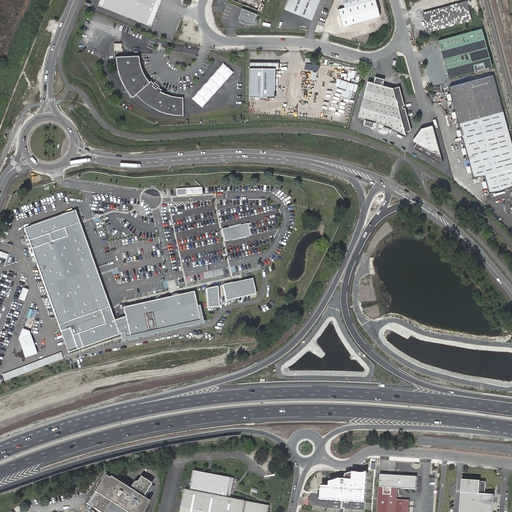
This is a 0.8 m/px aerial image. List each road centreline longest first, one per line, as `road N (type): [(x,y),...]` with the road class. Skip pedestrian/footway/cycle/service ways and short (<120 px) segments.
road 1 (motorway): [(0,472),(144,426),(252,412),(351,409),(511,428)]
road 2 (motorway): [(511,408),(273,392),(187,401),(54,433)]
road 3 (motorway): [(363,217),(319,312),(274,358),(54,433)]
road 4 (motorway): [(0,489),(197,435),(249,431),(292,450)]
road 5 (motorway): [(511,400),(418,381),(363,344),(344,299),(350,268),(379,215)]
road 6 (secondary): [(325,163),(93,155)]
road 7 (residential): [(318,456),(349,464),(374,450),(511,464)]
road 8 (motorway): [(320,442),(362,426),(511,431)]
road 9 (secondary): [(511,293),(420,203)]
road 10 (unknown): [(294,42),(289,99),(316,105),(341,72)]
road 11 (unknown): [(200,12),(169,9),(150,32),(96,11)]
road 12 (unknown): [(204,50),(235,73),(204,109),(187,96),(192,86)]
